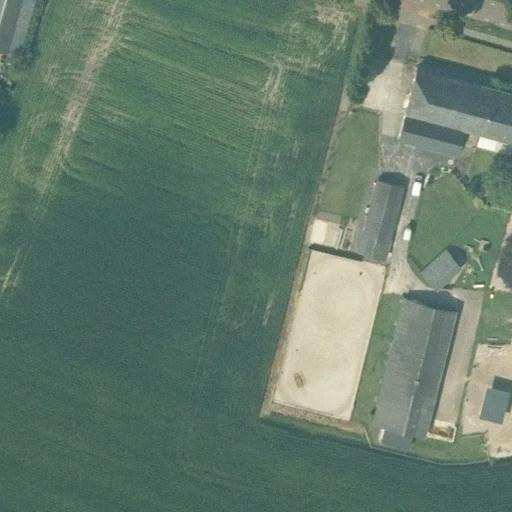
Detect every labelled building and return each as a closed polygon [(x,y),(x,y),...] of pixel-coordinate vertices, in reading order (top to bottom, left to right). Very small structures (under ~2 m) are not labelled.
[(19,0),(0,0),(0,47),(6,50),(19,0)] [(511,90),(416,66),(411,85),(404,110),(405,110),(397,138),(456,154),(464,126),(511,138),(511,90)] [(377,179),(362,235),(368,237),(364,254),(386,259),(404,186),(377,179)] [(446,249),(421,272),(437,290),(462,267),(446,249)] [(403,295),(371,423),(392,428),(424,436),(425,434),(435,393),(405,386),(427,302),(403,295)]
